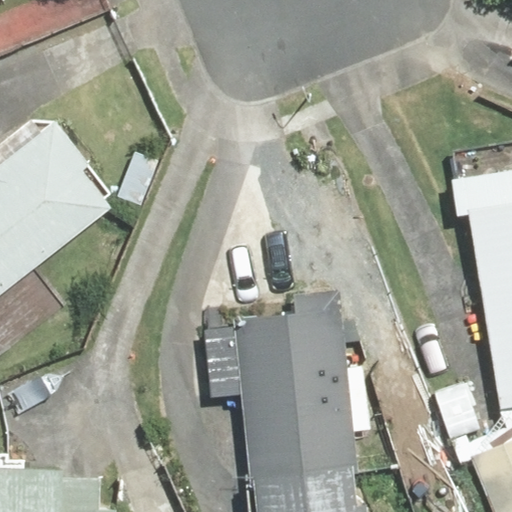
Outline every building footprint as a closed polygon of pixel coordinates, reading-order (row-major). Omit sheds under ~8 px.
[(0,294),(115,203),(48,119),(0,157),(0,294)] [(511,203),(461,212),(495,409),(511,406),(511,203)] [(228,320),(249,511),(355,511),(332,308),(228,320)] [(511,511),(511,440),(467,458),(488,511),(511,511)] [(60,468),(0,466),(0,511),(113,511),(113,507),(99,507),(100,477),(60,476),(60,468)]
